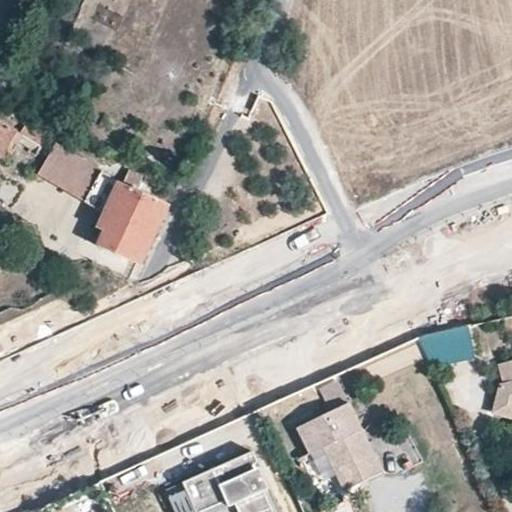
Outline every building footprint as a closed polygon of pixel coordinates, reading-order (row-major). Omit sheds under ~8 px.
[(0,157),(2,159),(17,134),(0,124),(0,157)] [(44,137),(26,127),(22,136),(40,147),(44,140),(44,137)] [(142,266),(169,207),(143,195),(149,181),(131,173),(125,187),(103,177),(55,149),(39,175),(105,214),(99,228),(105,232),(98,247),(142,266)] [(429,366),(480,356),(474,328),(423,338),(429,366)] [(511,355),(498,359),(507,390),(500,392),(498,420),(511,421),(511,355)] [(340,382),(322,391),(329,404),(346,396),(340,382)] [(367,485),(385,477),(354,408),(331,417),(301,431),(312,456),(325,450),(332,447),(335,453),(328,457),(345,495),(367,485)] [(335,453),(332,447),(325,450),(328,457),(335,453)] [(280,511),(257,454),(238,461),(251,493),(202,511),(196,511),(185,483),(166,490),(174,511),(280,511)] [(202,511),(251,493),(238,461),(185,483),(196,511),(202,511)]
